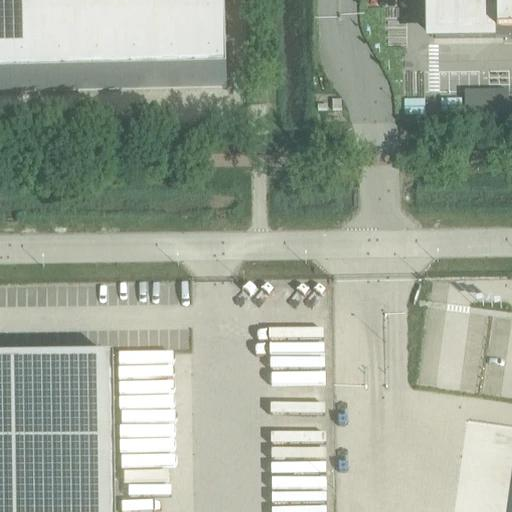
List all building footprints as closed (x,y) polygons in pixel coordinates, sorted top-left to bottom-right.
[(224,0),(0,0),(0,92),(226,87),(224,0)] [(511,0),(433,0),(434,39),(511,38),(511,0)] [(446,55),(404,56),(405,96),(447,96),(446,55)] [(277,321),(283,321),(282,312),(288,312),(287,293),(276,293),(277,321)] [(0,363),(0,511),(115,511),(113,362),(0,363)]
